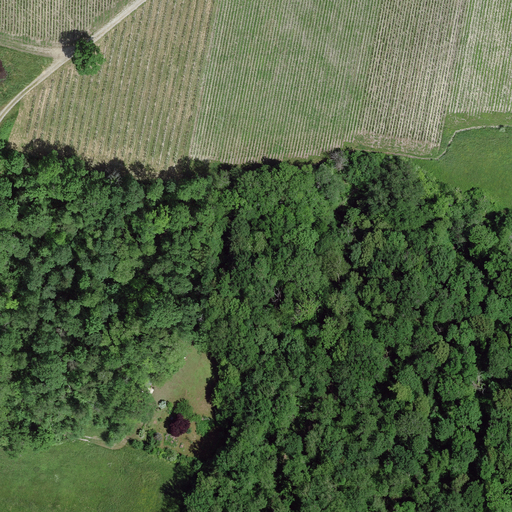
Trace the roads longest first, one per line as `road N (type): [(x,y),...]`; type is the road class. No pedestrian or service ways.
road 1 (track): [(0,421),(85,437),(192,473)]
road 2 (track): [(142,0),(0,117)]
